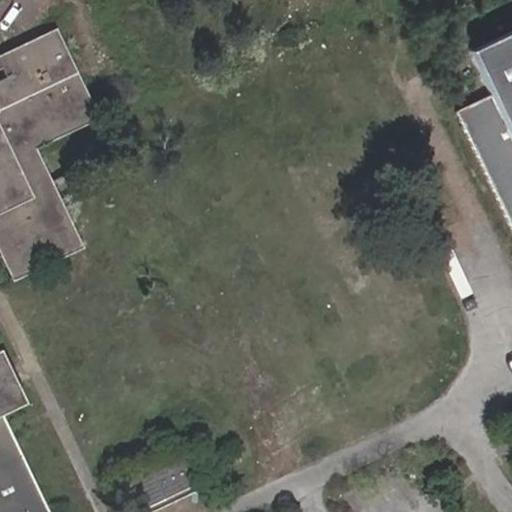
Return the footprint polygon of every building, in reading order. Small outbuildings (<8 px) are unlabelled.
[(511,31),(469,52),(479,74),(490,96),(511,143),(511,31)] [(0,226),(1,228),(0,227),(0,247),(14,277),(79,246),(31,150),(96,119),(54,33),(0,58),(0,226)] [(511,143),(490,96),(455,113),(511,231),(511,143)] [(0,315),(23,363),(9,369),(15,382),(29,376),(30,378),(43,371),(0,280),(0,315)] [(0,350),(0,410),(2,415),(25,404),(15,382),(9,369),(0,350)] [(0,511),(48,511),(2,415),(0,410),(0,511)] [(117,484),(129,511),(141,511),(197,485),(182,453),(117,484)]
